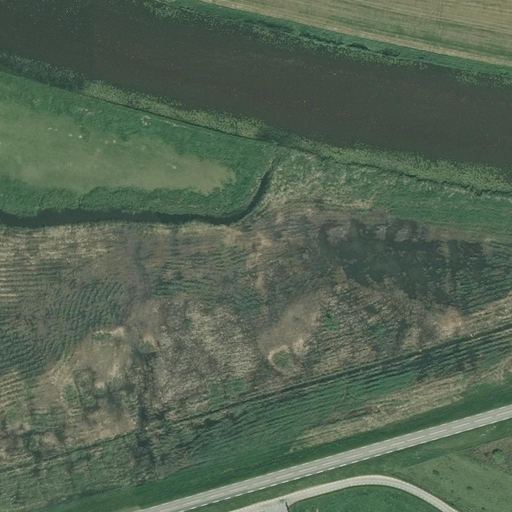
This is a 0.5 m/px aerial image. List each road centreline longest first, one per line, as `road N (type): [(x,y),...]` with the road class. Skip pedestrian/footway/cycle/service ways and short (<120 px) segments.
road 1 (secondary): [(153,511),(511,407)]
road 2 (unclassified): [(242,511),(374,479),(401,484),(451,511)]
